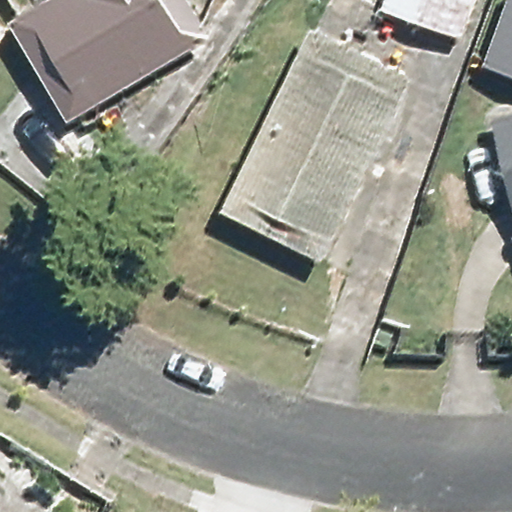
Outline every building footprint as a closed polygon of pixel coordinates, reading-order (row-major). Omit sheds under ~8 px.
[(47,0),(0,28),(59,127),(202,42),(177,0),(47,0)] [(459,48),(473,0),(381,0),(375,22),(459,48)] [(511,0),(508,0),(485,62),(511,72),(511,0)] [(408,75),(302,25),(211,215),(317,265),(408,75)] [(510,222),(511,229),(511,110),(482,116),(510,222)]
